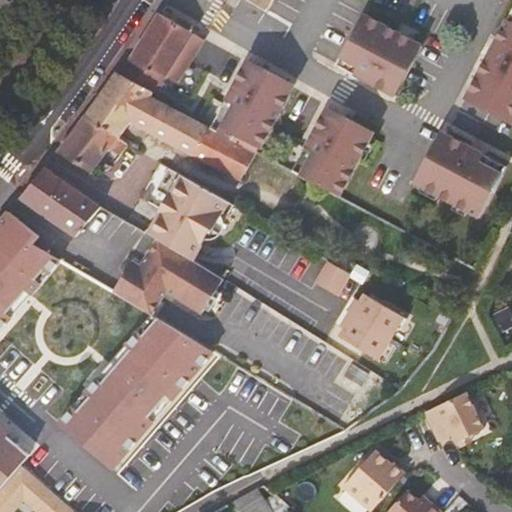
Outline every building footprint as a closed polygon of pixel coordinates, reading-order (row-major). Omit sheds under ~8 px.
[(233,0),(271,20),(281,0),(233,0)] [(511,0),(510,0),(469,92),(511,111),(511,0)] [(243,16),(257,23),(262,26),(263,22),(244,12),(243,16)] [(365,18),(340,70),(394,96),(419,44),(365,18)] [(165,24),(123,84),(128,87),(159,103),(168,88),(177,94),(206,53),(165,24)] [(308,51),(319,56),(324,48),(313,42),(308,51)] [(425,47),(419,44),(394,96),(400,99),(425,47)] [(252,66),(249,72),(296,94),(298,88),(252,66)] [(249,72),(218,137),(261,157),(263,153),(266,154),(296,94),(249,72)] [(128,87),(85,125),(120,149),(132,136),(226,178),(229,172),(250,184),(263,159),(261,157),(218,137),(156,107),(159,103),(128,87)] [(511,111),(469,92),(466,98),(511,119),(511,111)] [(331,111),(328,117),(374,139),(377,133),(331,111)] [(328,117),(299,176),(345,198),(374,139),(328,117)] [(85,125),(63,153),(97,174),(110,161),(116,166),(127,152),(120,149),(85,125)] [(423,184),(447,132),(441,129),(417,181),(423,184)] [(447,132),(423,184),(483,212),(507,161),(447,132)] [(50,166),(23,194),(76,236),(102,206),(50,166)] [(188,236),(208,248),(215,236),(218,237),(220,235),(226,233),(238,211),(173,177),(161,200),(173,206),(166,218),(190,231),(188,236)] [(149,202),(145,208),(153,213),(157,206),(149,202)] [(38,237),(10,213),(0,223),(0,327),(58,261),(32,246),(38,237)] [(160,244),(198,265),(204,254),(208,248),(188,236),(190,231),(166,218),(161,229),(154,241),(160,244)] [(171,295),(173,296),(178,295),(178,299),(206,314),(213,302),(214,303),(226,280),(198,265),(160,244),(144,273),(135,268),(119,296),(151,313),(157,317),(165,302),(166,303),(171,295)] [(337,293),(348,275),(329,263),(319,281),(337,293)] [(355,331),(350,339),(385,359),(390,352),(396,350),(406,331),(413,329),(418,318),(375,294),(370,304),(363,300),(349,327),(355,331)] [(4,366),(24,384),(84,314),(64,297),(4,366)] [(113,467),(212,347),(157,317),(151,313),(58,421),(113,467)] [(467,392),(426,411),(440,441),(453,435),(456,442),(458,441),(470,436),(485,428),(467,392)] [(0,488),(31,452),(10,433),(13,429),(0,417),(0,488)] [(470,436),(458,441),(462,447),(473,442),(470,436)] [(344,486),(372,511),(406,472),(394,462),(392,464),(376,450),(344,486)] [(21,471),(0,495),(0,511),(16,511),(25,503),(35,511),(72,511),(58,499),(56,501),(21,471)] [(388,511),(442,511),(423,495),(419,499),(408,490),(388,511)] [(234,502),(245,511),(271,511),(277,506),(269,500),(259,491),(253,493),(234,502)] [(275,492),(269,500),(277,506),(283,499),(275,492)]
